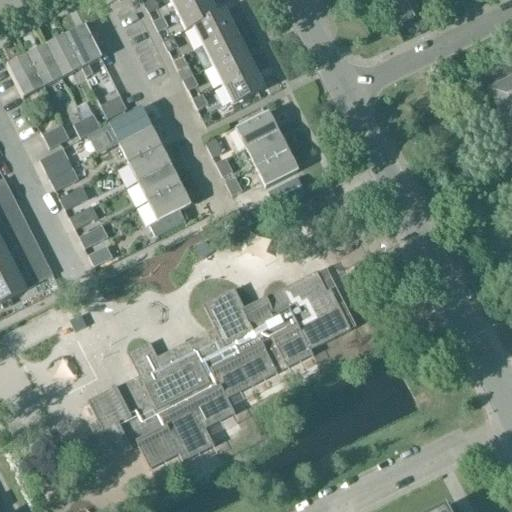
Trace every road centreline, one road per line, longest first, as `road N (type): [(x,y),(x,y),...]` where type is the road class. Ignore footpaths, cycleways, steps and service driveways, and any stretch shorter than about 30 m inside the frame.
road 1 (unclassified): [(503,400),(344,92)]
road 2 (residential): [(221,218),(160,97),(131,86),(88,0)]
road 3 (unclassified): [(325,511),(511,424)]
road 4 (unclassified): [(344,92),(511,13)]
road 5 (residential): [(72,292),(0,148)]
